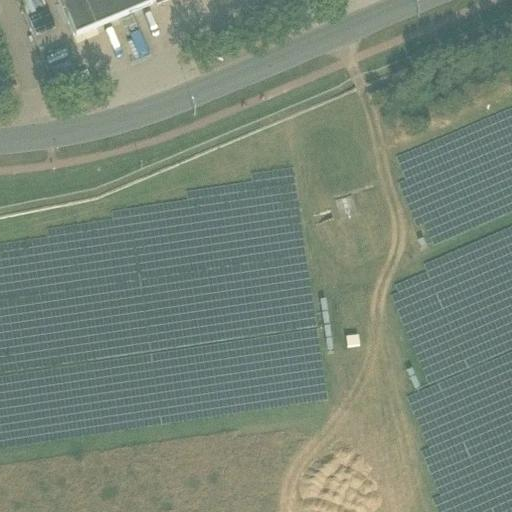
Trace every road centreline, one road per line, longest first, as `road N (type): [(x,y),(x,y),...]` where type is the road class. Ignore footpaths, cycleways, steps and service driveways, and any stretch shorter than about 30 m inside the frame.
road 1 (unclassified): [(0,147),(48,144),(144,119),(424,0)]
road 2 (track): [(511,223),(382,281),(369,320),(371,354)]
road 3 (track): [(409,266),(358,83)]
road 4 (track): [(378,154),(511,103)]
